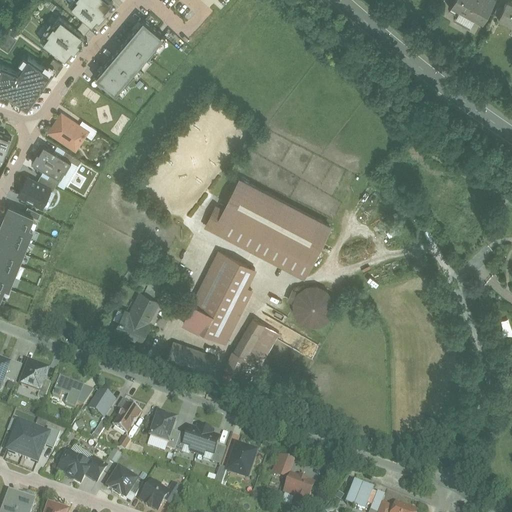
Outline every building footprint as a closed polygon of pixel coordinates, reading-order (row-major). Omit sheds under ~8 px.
[(112,3),(109,0),(71,0),(68,4),(93,25),(112,3)] [(453,0),(449,7),(457,11),(455,16),(471,25),(476,16),(483,20),(493,0),(453,0)] [(511,2),(508,1),(500,16),(511,22),(511,2)] [(85,35),(60,16),(41,41),(66,60),(85,35)] [(142,21),(94,79),(116,97),(164,38),(142,21)] [(1,68),(0,69),(0,99),(9,103),(11,98),(28,111),(52,75),(30,59),(20,75),(1,68)] [(61,111),(47,133),(76,151),(87,135),(90,130),(81,124),(61,111)] [(83,120),(81,124),(90,130),(87,135),(93,138),(99,129),(83,120)] [(10,135),(0,131),(0,155),(3,157),(10,135)] [(64,156),(41,143),(31,160),(53,172),(62,177),(72,160),(64,156)] [(67,151),(64,156),(72,160),(79,164),(82,160),(67,151)] [(53,172),(49,179),(57,183),(59,184),(62,177),(53,172)] [(42,175),(39,181),(54,189),(57,183),(49,179),(42,175)] [(29,176),(19,196),(44,208),(54,189),(39,181),(29,176)] [(331,225),(240,178),(224,209),(216,205),(206,225),(305,276),(331,225)] [(9,205),(0,225),(0,298),(1,299),(5,288),(9,289),(34,228),(30,227),(35,215),(9,205)] [(220,250),(184,321),(226,342),(252,288),(247,286),(256,268),(220,250)] [(148,281),(142,278),(137,286),(143,290),(148,281)] [(147,290),(156,293),(160,282),(151,279),(147,290)] [(164,283),(158,295),(163,298),(169,286),(164,283)] [(317,285),(307,286),(299,292),(293,289),(289,298),(295,301),(295,311),(301,319),(310,324),(320,323),(329,317),(333,308),(332,298),(327,290),(317,285)] [(128,313),(124,320),(121,319),(116,328),(141,341),(150,324),(147,322),(154,309),(152,308),(153,305),(155,307),(159,301),(142,292),(130,314),(125,311),(128,313)] [(278,333),(253,317),(233,351),(222,379),(228,382),(250,390),(261,363),(278,333)] [(216,358),(174,343),(166,365),(208,380),(216,358)] [(0,389),(9,366),(0,362),(0,389)] [(22,367),(11,363),(5,378),(16,383),(22,367)] [(48,371),(30,364),(21,386),(40,393),(48,371)] [(60,376),(52,395),(60,398),(62,393),(69,396),(65,405),(76,409),(78,403),(84,386),(85,385),(60,376)] [(250,390),(228,382),(226,387),(248,396),(250,390)] [(84,405),(94,390),(84,386),(78,403),(84,405)] [(115,401),(101,392),(90,408),(104,418),(115,401)] [(128,403),(114,426),(127,435),(132,427),(132,428),(138,419),(137,419),(142,412),(128,403)] [(169,445),(175,430),(178,421),(159,413),(150,438),(169,445)] [(20,424),(12,420),(7,431),(15,434),(19,424),(20,425),(20,424)] [(102,421),(95,433),(100,436),(107,424),(102,421)] [(20,425),(19,424),(15,434),(8,452),(23,458),(34,430),(20,425)] [(197,430),(190,428),(188,435),(184,445),(185,445),(192,448),(191,451),(197,453),(205,429),(198,427),(197,430)] [(60,434),(48,429),(45,435),(49,436),(45,446),(53,450),(60,434)] [(214,432),(205,429),(197,453),(204,456),(206,452),(214,455),(218,445),(220,438),(213,435),(214,432)] [(45,435),(34,430),(23,458),(38,464),(45,446),(49,436),(45,435)] [(175,450),(182,433),(175,430),(169,445),(168,448),(175,450)] [(188,435),(182,433),(175,450),(182,453),(185,445),(184,445),(188,435)] [(125,437),(118,448),(125,451),(132,441),(125,437)] [(227,448),(218,445),(214,455),(212,462),(220,465),(220,466),(227,448)] [(257,451),(238,445),(234,457),(232,458),(231,461),(232,462),(230,468),(237,470),(236,473),(248,477),(257,451)] [(121,455),(114,451),(108,460),(115,465),(121,455)] [(92,466),(70,453),(68,457),(65,455),(62,455),(58,461),(59,464),(62,466),(60,470),(68,475),(68,476),(74,480),(75,479),(82,484),(86,476),(92,467),(92,466)] [(294,462),(280,456),(273,474),(287,479),(294,462)] [(107,468),(95,460),(92,466),(92,467),(86,476),(97,483),(107,468)] [(220,466),(214,483),(222,486),(228,469),(220,466)] [(124,473),(120,470),(108,488),(113,491),(112,493),(120,498),(121,496),(126,499),(130,493),(138,482),(133,479),(133,476),(127,472),(124,473)] [(299,478),(292,476),(285,492),(296,497),(293,504),(304,508),(306,501),(308,501),(315,485),(307,482),(308,481),(299,478)] [(138,482),(130,493),(136,497),(143,485),(138,482)] [(156,483),(153,483),(152,483),(141,500),(147,504),(146,505),(152,508),(153,507),(158,511),(165,501),(170,494),(169,493),(161,489),(161,486),(156,483)] [(374,490),(356,483),(353,492),(351,491),(348,495),(351,497),(350,500),(356,502),(354,508),(363,511),(365,511),(368,504),(373,506),(378,494),(373,492),(374,490)] [(174,485),(169,493),(170,494),(165,501),(171,505),(181,489),(174,485)] [(373,506),(372,510),(377,511),(378,511),(381,504),(382,504),(381,504),(385,495),(379,493),(378,494),(373,506)] [(32,511),(35,504),(10,494),(3,511),(32,511)]
